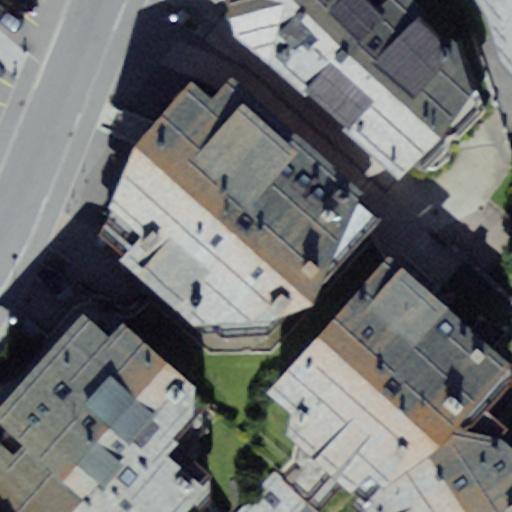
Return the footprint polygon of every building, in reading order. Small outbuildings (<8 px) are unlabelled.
[(236,0),(235,8),(387,143),(405,140),(415,145),(424,142),(428,130),(420,120),(476,71),(462,51),(451,50),(453,41),(411,0),(236,0)] [(511,0),(483,0),(484,1),(502,56),(511,61),(511,0)] [(253,98),(245,108),(198,71),(138,147),(103,238),(199,315),(294,308),(373,209),(297,149),(305,139),(253,98)] [(337,511),(351,496),(364,511),(511,511),(511,420),(504,414),(505,408),(511,405),(511,348),(390,244),(267,383),(295,410),(293,458),(282,470),(271,472),(233,511),(298,511),(308,501),(319,511),(337,511)] [(210,478),(173,444),(204,412),(193,401),(193,368),(124,308),(109,322),(85,301),(0,396),(0,407),(9,418),(0,427),(0,511),(178,511),(210,478)]
